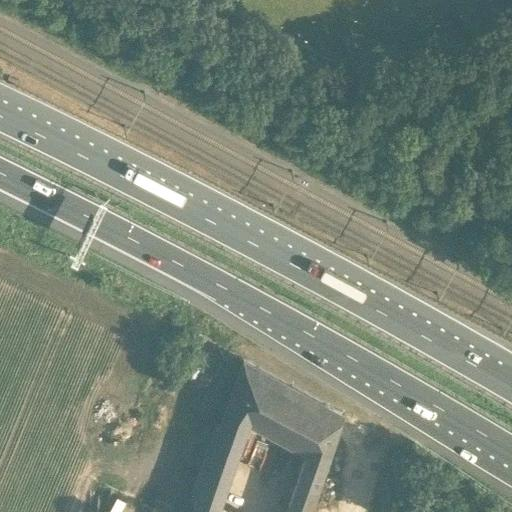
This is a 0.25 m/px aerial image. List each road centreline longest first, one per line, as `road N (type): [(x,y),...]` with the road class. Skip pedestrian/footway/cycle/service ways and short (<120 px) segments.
road 1 (motorway): [(0,175),(214,284),(511,454)]
road 2 (motorway): [(511,388),(0,121)]
